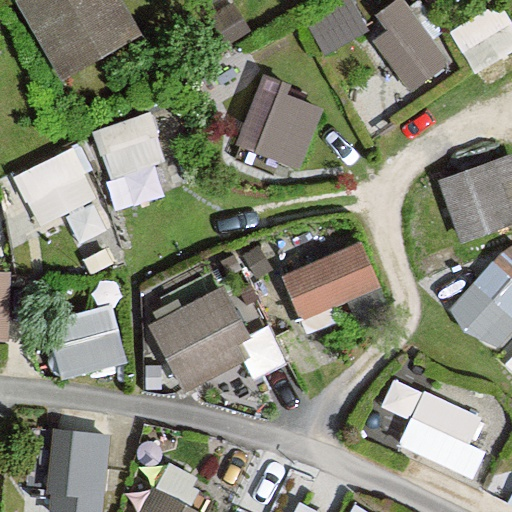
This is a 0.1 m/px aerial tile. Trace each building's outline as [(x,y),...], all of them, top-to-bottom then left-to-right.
[(117,0),(35,0),(26,5),(65,71),(135,30),(117,0)] [(347,0),(317,14),(329,38),(370,19),(361,0),(347,0)] [(412,77),(450,55),(417,0),(378,0),(370,5),(412,77)] [(488,0),(455,18),(486,77),(511,64),(511,12),(505,0),(488,0)] [(300,158),(322,95),(257,72),(234,135),(300,158)] [(150,101),(102,117),(128,198),(176,182),(150,101)] [(36,213),(100,194),(83,138),(19,156),(36,213)] [(511,142),(441,164),(459,226),(511,210),(511,142)] [(281,262),(300,309),(382,276),(363,229),(281,262)] [(511,237),(450,294),(492,341),(511,322),(511,237)] [(147,308),(184,379),(265,337),(227,266),(147,308)] [(114,292),(47,308),(61,366),(128,350),(114,292)] [(399,366),(385,397),(409,408),(398,433),(476,467),(501,410),(399,366)] [(98,511),(106,440),(57,435),(51,491),(57,492),(54,511),(98,511)] [(146,511),(224,511),(161,482),(146,511)] [(327,511),(331,501),(294,489),(286,511),(327,511)] [(412,511),(346,500),(343,511),(412,511)]
